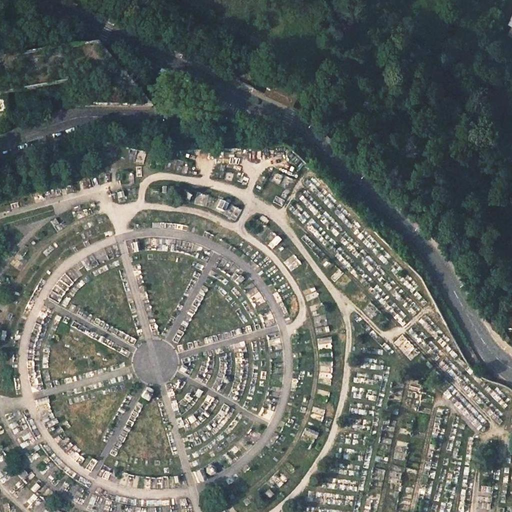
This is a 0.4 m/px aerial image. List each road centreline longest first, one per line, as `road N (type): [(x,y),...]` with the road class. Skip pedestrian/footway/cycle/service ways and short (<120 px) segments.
road 1 (tertiary): [(236,94),(299,126),(435,260),(485,344),(511,369)]
road 2 (unclassified): [(236,94),(223,113),(76,116),(0,144)]
road 3 (tertiary): [(36,0),(236,94)]
